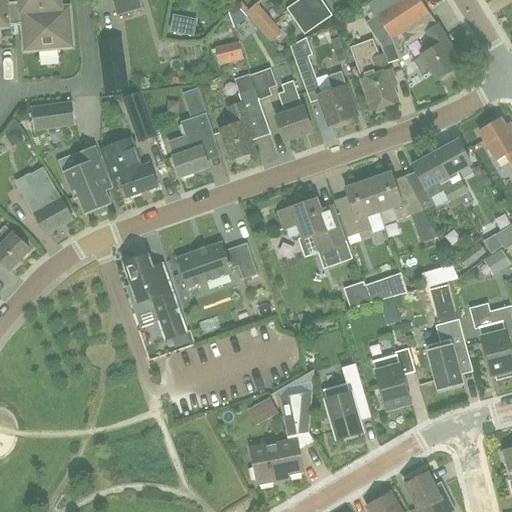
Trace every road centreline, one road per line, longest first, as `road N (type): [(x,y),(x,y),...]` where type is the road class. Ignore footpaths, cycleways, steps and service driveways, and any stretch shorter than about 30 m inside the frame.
road 1 (residential): [(0,325),(47,275),(98,241),(423,126),(511,78)]
road 2 (residential): [(297,511),(458,426)]
